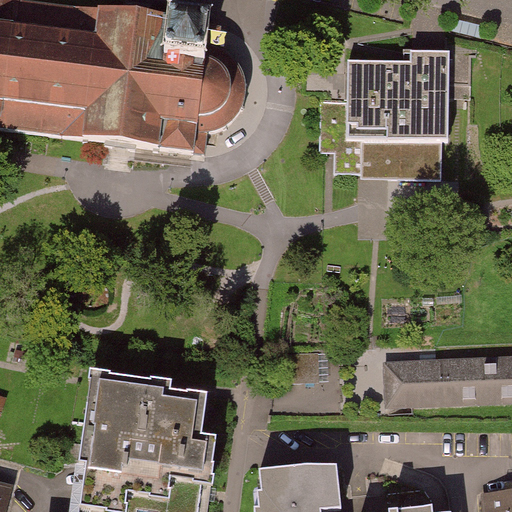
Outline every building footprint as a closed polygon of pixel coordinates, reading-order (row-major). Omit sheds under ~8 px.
[(0,0),(0,131),(83,142),(82,145),(89,146),(89,143),(106,145),(105,149),(135,153),(136,149),(153,151),(153,153),(160,154),(160,152),(191,155),(194,136),(208,138),(208,136),(214,136),(218,134),(223,132),(224,133),(229,130),(227,129),(232,125),(235,122),(238,118),(241,113),(243,114),(245,109),(243,108),(244,106),(246,101),(246,94),(246,87),(248,87),(247,82),(245,82),(243,76),(242,72),(238,65),(236,63),(237,61),(233,58),(232,59),(227,56),(223,53),(219,51),(219,49),(208,48),(210,28),(176,24),(176,21),(170,21),(170,23),(165,23),(152,21),(153,17),(123,13),(122,18),(105,15),(106,13),(99,12),(99,14),(15,3),(14,0),(0,0)] [(348,104),(321,103),(321,141),(335,141),(334,176),(363,176),(363,183),(441,184),(441,145),(448,145),(448,99),(470,99),(471,56),(411,55),(411,64),(348,63),(348,104)] [(318,355),(287,357),(289,385),(319,383),(318,355)] [(511,360),(384,364),(385,409),(511,405),(511,360)] [(209,511),(220,440),(203,438),(209,399),(171,393),(172,388),(92,376),(82,446),(68,444),(65,465),(87,469),(80,511),(209,511)] [(305,469),(259,473),(262,495),(268,494),(270,509),(254,511),(253,511),(434,511),(434,509),(405,511),(342,511),(338,469),(305,469)] [(0,511),(6,511),(12,489),(0,485),(0,511)] [(511,511),(511,491),(483,495),(484,511),(511,511)]
